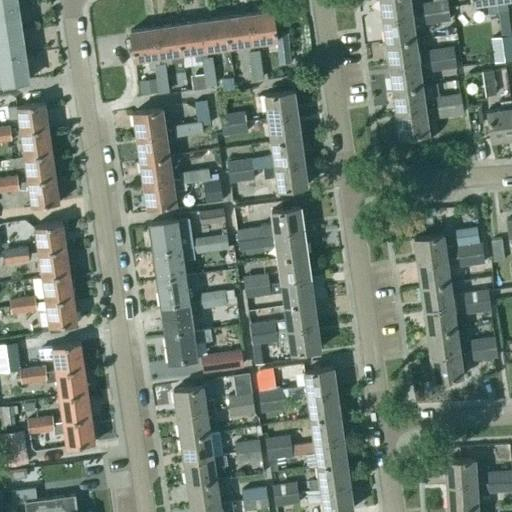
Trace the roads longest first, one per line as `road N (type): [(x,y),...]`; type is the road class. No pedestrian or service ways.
road 1 (residential): [(146,511),(72,0)]
road 2 (residential): [(383,440),(348,199)]
road 3 (residential): [(348,199),(316,0)]
road 4 (residential): [(348,199),(511,178)]
road 5 (residential): [(383,440),(511,430)]
